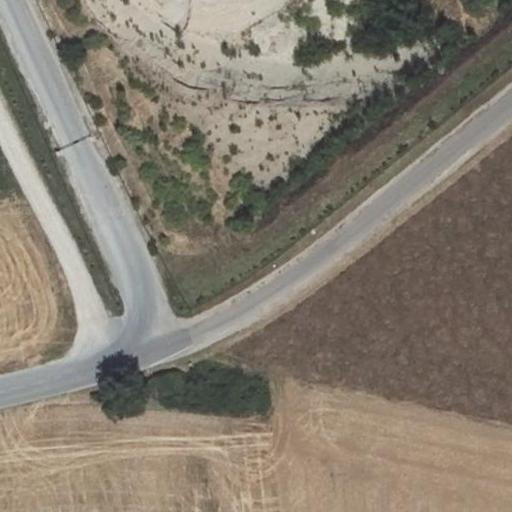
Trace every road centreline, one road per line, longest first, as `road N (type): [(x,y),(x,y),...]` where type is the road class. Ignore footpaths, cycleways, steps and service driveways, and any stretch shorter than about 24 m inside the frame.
road 1 (unclassified): [(511,98),(314,262),(166,345)]
road 2 (track): [(98,368),(81,280),(0,129)]
road 3 (unclassified): [(0,389),(166,345)]
